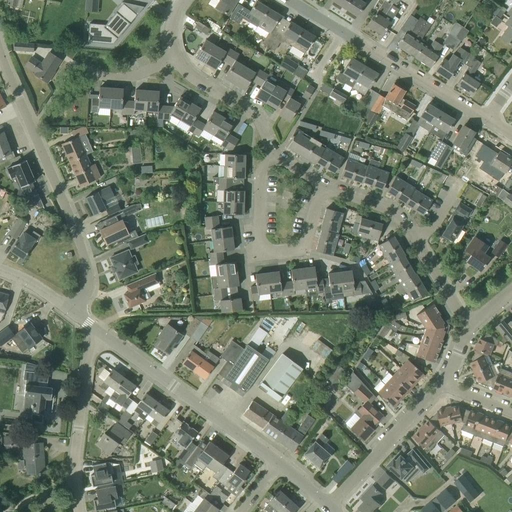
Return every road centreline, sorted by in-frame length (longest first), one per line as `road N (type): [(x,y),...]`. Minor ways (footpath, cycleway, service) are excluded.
road 1 (unclassified): [(71,313),(89,273),(80,240),(0,54)]
road 2 (residential): [(487,119),(289,0)]
road 3 (residential): [(277,465),(96,332)]
road 4 (residential): [(322,184),(302,248),(262,253),(259,175),(277,154)]
road 5 (residential): [(327,507),(442,381)]
road 6 (residential): [(72,487),(86,347),(96,332)]
road 7 (residential): [(277,154),(257,119),(199,83),(176,57)]
